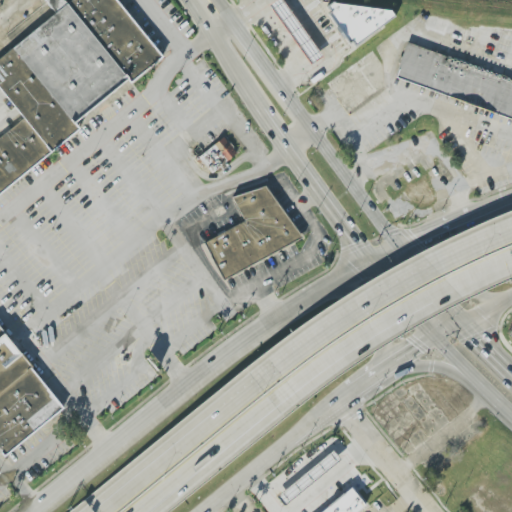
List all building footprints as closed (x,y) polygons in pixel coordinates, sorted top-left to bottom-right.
[(0,330),(60,405),(5,454),(0,446),(0,134),(23,116),(0,84),(0,58),(71,0),(114,0),(163,57),(130,83),(127,79),(74,121),(79,129),(0,194),(0,330)] [(269,4),(275,0),(282,0),(321,56),(311,63),(269,4)] [(390,10),(395,16),(354,46),(351,41),(348,44),(327,14),(331,11),(327,6),(332,2),(390,10)] [(511,81),(407,41),(397,76),(511,118),(511,81)] [(328,84),(350,114),(384,90),(382,66),(373,51),(328,84)] [(237,155),(226,138),(199,155),(209,172),(237,155)] [(223,280),(204,242),(244,222),(232,197),(265,186),(301,238),(223,280)] [(284,504),(278,496),(333,451),(339,459),(284,504)] [(356,511),(321,511),(351,487),(365,505),(356,511)]
